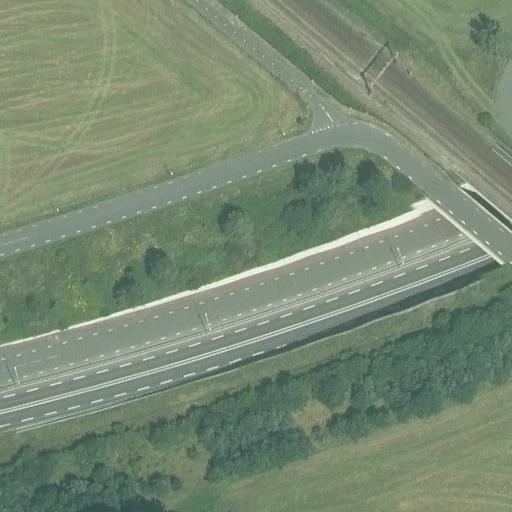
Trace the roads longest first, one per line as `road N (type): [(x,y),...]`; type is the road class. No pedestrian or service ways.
road 1 (unclassified): [(0,246),(355,135),(391,149),(511,250)]
road 2 (unclassified): [(511,201),(104,344),(0,371)]
road 3 (primary): [(511,246),(268,337),(0,412)]
